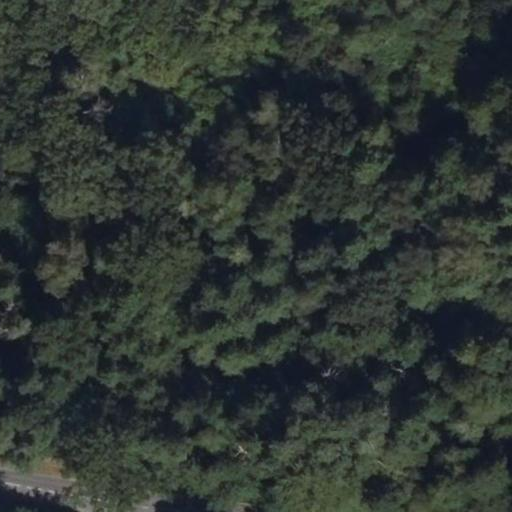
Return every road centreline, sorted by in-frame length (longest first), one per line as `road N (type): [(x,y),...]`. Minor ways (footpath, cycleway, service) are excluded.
road 1 (track): [(131,0),(146,334),(121,511)]
road 2 (tertiary): [(208,511),(0,480)]
